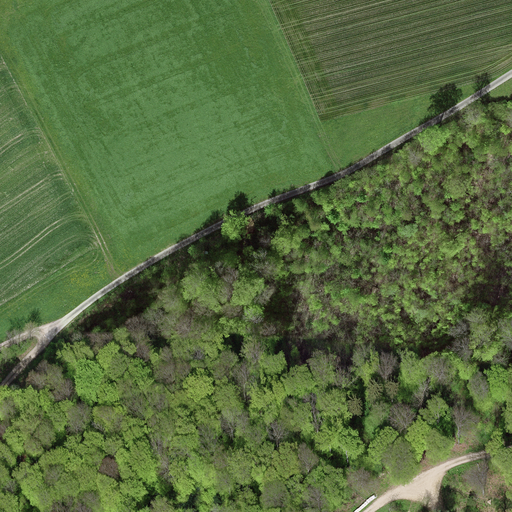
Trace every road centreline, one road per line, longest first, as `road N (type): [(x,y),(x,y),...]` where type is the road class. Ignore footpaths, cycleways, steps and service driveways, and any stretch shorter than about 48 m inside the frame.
road 1 (track): [(53,324),(174,248),(338,176),(511,75)]
road 2 (track): [(370,511),(446,464),(511,449)]
